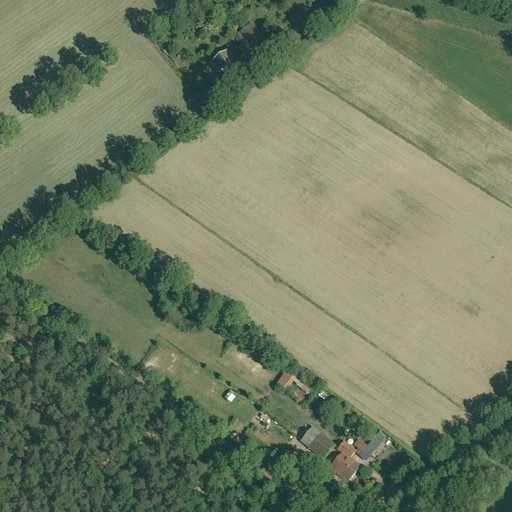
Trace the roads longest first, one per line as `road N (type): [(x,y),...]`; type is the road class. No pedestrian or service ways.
road 1 (unclassified): [(320,511),(0,287)]
road 2 (unclassified): [(371,511),(511,428)]
